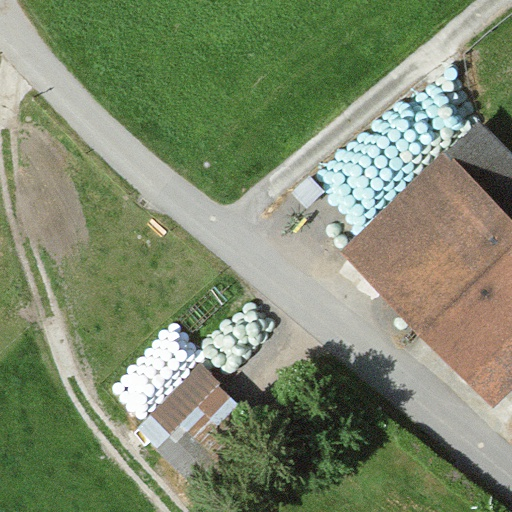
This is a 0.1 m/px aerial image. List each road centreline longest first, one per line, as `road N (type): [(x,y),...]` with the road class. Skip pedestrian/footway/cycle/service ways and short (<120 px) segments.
road 1 (track): [(176,511),(90,412),(57,343),(7,177),(4,106),(24,47)]
road 2 (residential): [(511,481),(216,232)]
